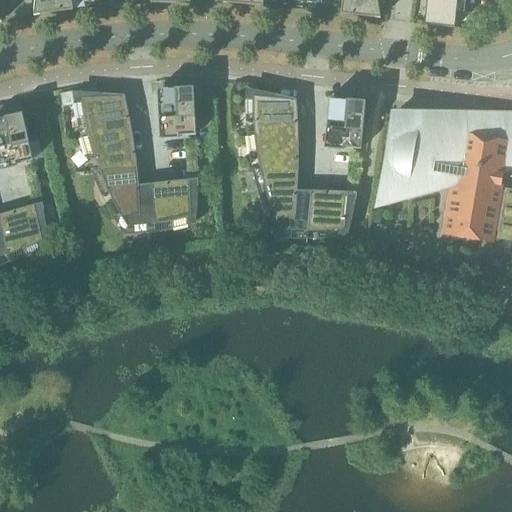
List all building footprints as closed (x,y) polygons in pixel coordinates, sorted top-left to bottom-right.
[(35,0),(34,16),(40,16),(63,13),(73,11),(73,10),(71,10),(69,0),(35,0)] [(340,16),(374,20),(374,19),(380,20),(377,0),(343,0),(342,15),(341,15),(340,16)] [(426,0),(424,23),(424,26),(452,29),(454,29),(457,0),(426,0)] [(492,10),(480,12),(483,30),(488,29),(493,28),(497,27),(501,26),(506,24),(510,22),(511,20),(511,6),(508,1),(498,7),(492,10)] [(177,107),(194,106),(193,88),(157,90),(158,119),(177,118),(177,107)] [(124,97),(81,99),(82,108),(84,118),(86,127),(88,136),(132,133),(129,121),(127,109),(124,97)] [(297,113),(296,101),(253,97),(253,106),(253,116),(254,125),(254,134),(298,138),(297,126),(297,113)] [(329,99),(326,128),(345,130),(347,118),(364,120),(366,102),(329,99)] [(196,136),(194,106),(177,107),(177,118),(158,119),(159,141),(179,140),(179,137),(196,136)] [(9,135),(26,131),(22,114),(0,119),(0,148),(12,146),(9,135)] [(504,170),(511,167),(511,116),(393,115),(378,204),(440,187),(441,181),(453,183),(444,234),(492,242),(493,231),(498,232),(496,239),(511,241),(511,190),(505,189),(504,191),(500,191),(504,170)] [(326,128),(325,146),(325,147),(325,148),(326,149),(327,149),(328,150),(341,151),(342,151),(343,150),(344,149),(361,150),(364,120),(347,118),(345,130),(326,128)] [(12,146),(0,148),(0,170),(17,167),(16,164),(33,161),(26,131),(9,135),(12,146)] [(99,171),(137,169),(135,157),(133,145),(132,133),(88,136),(90,145),(93,154),(96,163),(99,171)] [(298,150),(298,138),(254,134),(255,144),(257,153),(258,162),(260,171),(298,174),(298,162),(298,150)] [(139,193),(137,169),(99,171),(109,195),(121,217),(140,216),(139,193)] [(297,190),(298,174),(260,171),(263,181),(265,191),(268,201),(272,210),(275,220),(294,221),(295,206),(297,190)] [(182,219),(191,217),(190,181),(152,185),(154,225),(164,223),(173,222),(182,219)] [(335,231),(345,229),(348,194),(311,192),(307,232),(317,232),(326,231),(335,231)] [(17,211),(0,215),(0,223),(7,255),(8,255),(10,255),(11,254),(12,254),(13,253),(15,253),(16,252),(17,252),(18,252),(20,251),(21,251),(22,250),(23,250),(24,249),(26,249),(27,248),(28,248),(29,247),(31,247),(32,246),(33,246),(34,245),(35,245),(37,244),(38,244),(39,243),(40,242),(41,242),(42,241),(41,234),(57,230),(51,206),(35,209),(35,206),(17,211)]
